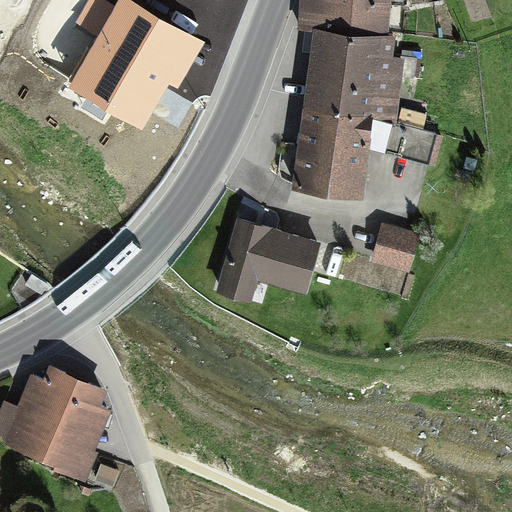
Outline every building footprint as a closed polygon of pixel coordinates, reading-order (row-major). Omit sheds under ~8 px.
[(101,36),(71,87),(141,127),(168,80),(177,85),(202,43),(128,0),(120,0),(116,8),(101,0),(90,0),(77,22),(101,36)] [(315,23),(388,31),(389,0),(304,0),(304,23),(315,23)] [(315,23),(289,175),(390,192),(413,57),(387,53),(388,31),(315,23)] [(504,166),(447,147),(434,186),(491,205),(504,166)] [(315,237),(236,216),(220,279),(256,288),(259,277),(302,288),(315,237)] [(414,232),(364,220),(358,245),(408,257),(414,232)] [(37,365),(6,450),(83,478),(109,408),(96,403),(101,389),(37,365)]
